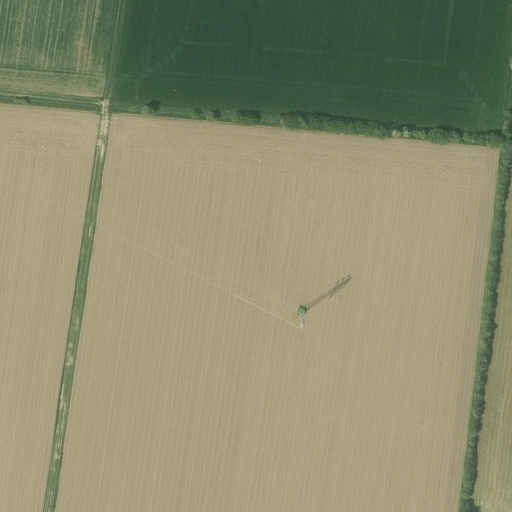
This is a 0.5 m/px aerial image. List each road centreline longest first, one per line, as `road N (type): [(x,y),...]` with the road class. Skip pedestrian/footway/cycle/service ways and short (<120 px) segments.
road 1 (track): [(45,511),(118,0)]
road 2 (track): [(0,92),(511,135)]
